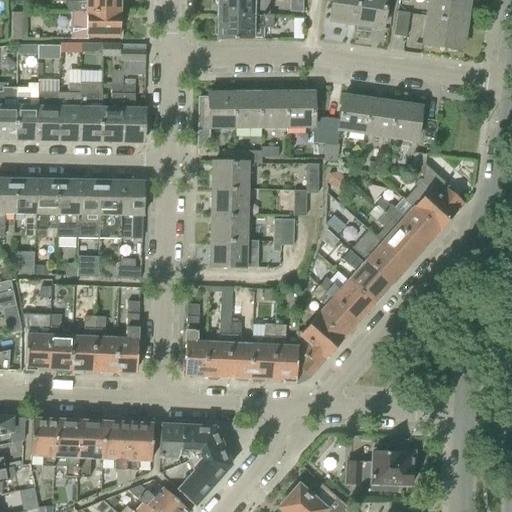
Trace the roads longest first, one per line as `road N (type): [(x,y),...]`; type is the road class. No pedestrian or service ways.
road 1 (residential): [(511,92),(331,67),(168,66)]
road 2 (residential): [(495,208),(315,410)]
road 3 (residential): [(157,404),(165,167)]
road 4 (residential): [(495,208),(465,417)]
road 5 (residential): [(0,166),(165,167)]
road 6 (residential): [(315,410),(157,404)]
road 7 (residential): [(157,404),(0,399)]
road 8 (residential): [(465,417),(315,410)]
road 9 (residential): [(315,410),(223,511)]
